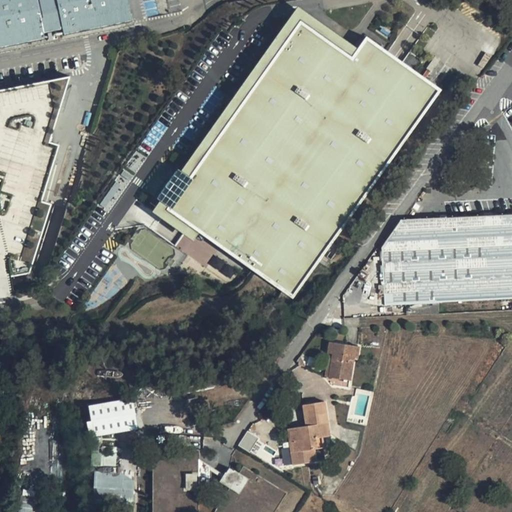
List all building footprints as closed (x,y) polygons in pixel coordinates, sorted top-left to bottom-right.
[(0,0),(0,48),(45,40),(44,34),(63,30),(64,36),(132,22),(127,0),(0,0)] [(352,61),(359,50),(297,7),(180,171),(191,179),(300,25),(352,61)] [(201,230),(293,295),(437,91),(393,60),(366,41),(359,50),(352,61),(300,25),(191,179),(180,171),(178,170),(169,182),(157,200),(159,201),(201,230)] [(0,277),(29,272),(50,201),(40,198),(58,141),(48,139),(68,73),(0,86),(0,277)] [(193,241),(201,230),(159,201),(152,212),(179,231),(193,241)] [(511,213),(402,220),(382,249),(385,305),(511,298),(511,213)] [(359,345),(328,338),(325,351),(328,351),(331,352),(327,374),(350,379),(354,356),(357,357),(359,345)] [(327,374),(331,352),(328,351),(325,351),(321,373),(327,374)] [(133,399),(89,406),(93,437),(137,430),(133,399)] [(301,427),(286,430),(290,467),(313,463),(312,451),(320,450),(319,438),(326,438),(321,404),(299,408),(301,427)] [(247,434),(238,446),(248,452),(257,440),(247,434)] [(312,451),(313,463),(321,461),(320,450),(312,451)] [(152,452),(152,511),(198,511),(199,490),(209,490),(209,472),(199,465),(199,452),(152,452)] [(215,511),(274,511),(285,493),(243,466),(239,473),(235,469),(233,471),(228,469),(226,472),(225,472),(219,483),(230,489),(215,511)] [(95,504),(132,504),(132,482),(120,473),(95,473),(95,504)]
